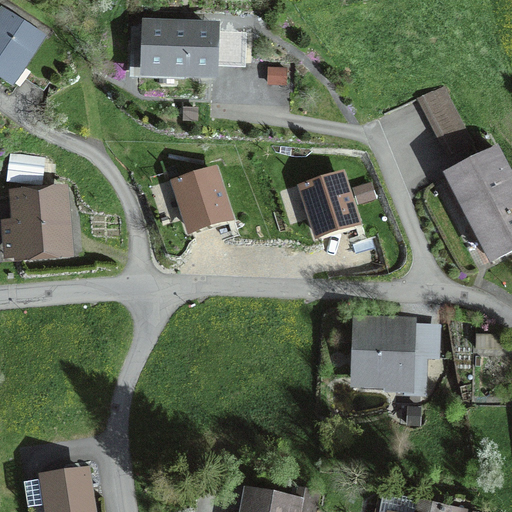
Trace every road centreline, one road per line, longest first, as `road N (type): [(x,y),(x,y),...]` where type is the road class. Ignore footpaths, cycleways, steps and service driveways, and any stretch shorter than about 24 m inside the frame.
road 1 (residential): [(511,320),(455,293),(146,289)]
road 2 (residential): [(127,511),(118,427),(142,341),(146,289)]
road 3 (residential): [(146,289),(0,299)]
